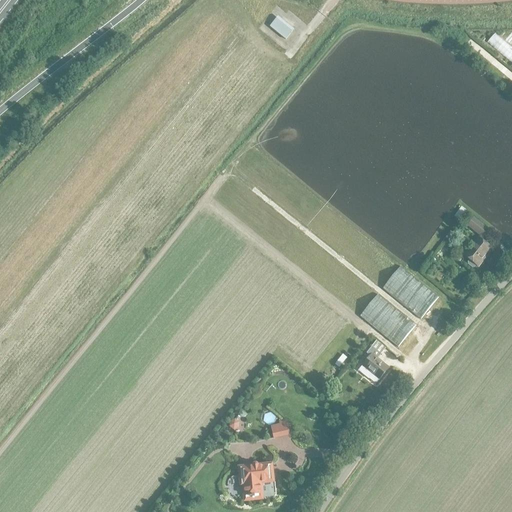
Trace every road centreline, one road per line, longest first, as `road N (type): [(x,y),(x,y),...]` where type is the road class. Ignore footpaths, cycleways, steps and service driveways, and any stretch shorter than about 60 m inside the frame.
road 1 (unclassified): [(319,511),(406,394),(511,275)]
road 2 (primary): [(0,111),(141,0)]
